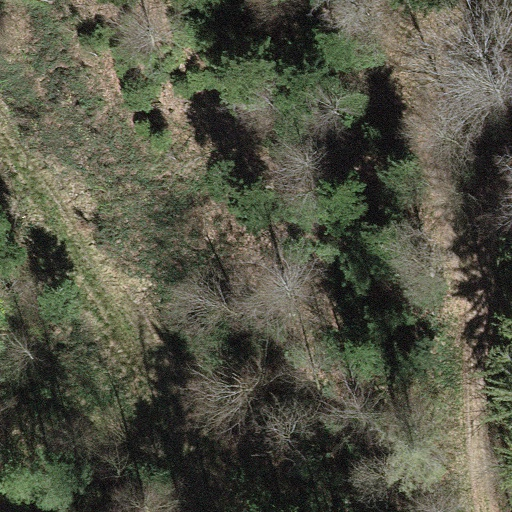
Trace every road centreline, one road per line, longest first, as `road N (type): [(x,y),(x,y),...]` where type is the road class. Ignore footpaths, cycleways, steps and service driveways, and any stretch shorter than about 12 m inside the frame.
road 1 (track): [(229,511),(0,132)]
road 2 (track): [(489,511),(473,322),(511,184)]
road 3 (track): [(473,322),(443,200),(443,129),(465,75),(511,17)]
